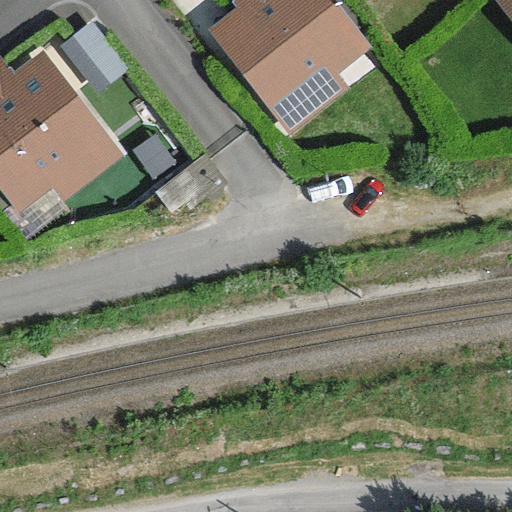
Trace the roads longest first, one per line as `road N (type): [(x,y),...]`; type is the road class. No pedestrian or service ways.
road 1 (residential): [(0,301),(329,226)]
road 2 (residential): [(233,511),(363,494),(511,498)]
road 3 (track): [(511,195),(329,226)]
